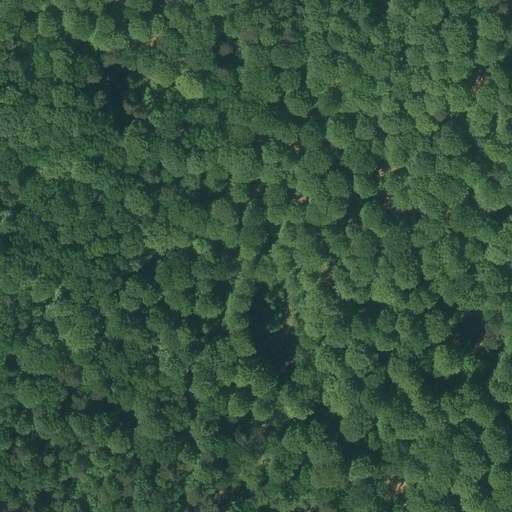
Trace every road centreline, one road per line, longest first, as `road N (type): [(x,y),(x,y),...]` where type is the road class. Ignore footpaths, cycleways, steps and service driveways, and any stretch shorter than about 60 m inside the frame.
road 1 (track): [(344,0),(0,412)]
road 2 (track): [(511,333),(402,511)]
